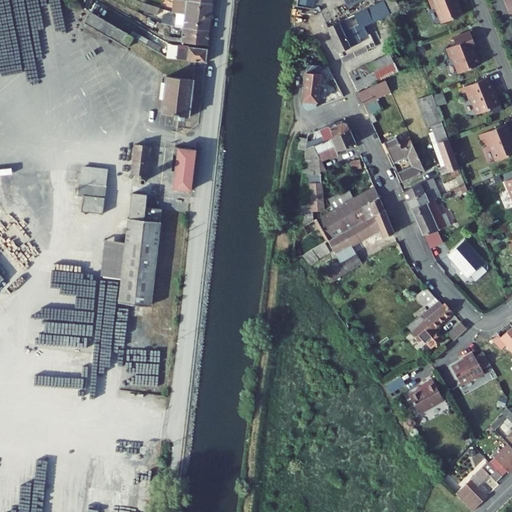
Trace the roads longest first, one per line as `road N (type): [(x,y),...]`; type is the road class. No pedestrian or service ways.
road 1 (unclassified): [(227,0),(177,440)]
road 2 (residential): [(489,325),(473,319),(421,263),(352,104)]
road 3 (unknown): [(179,422),(57,446)]
